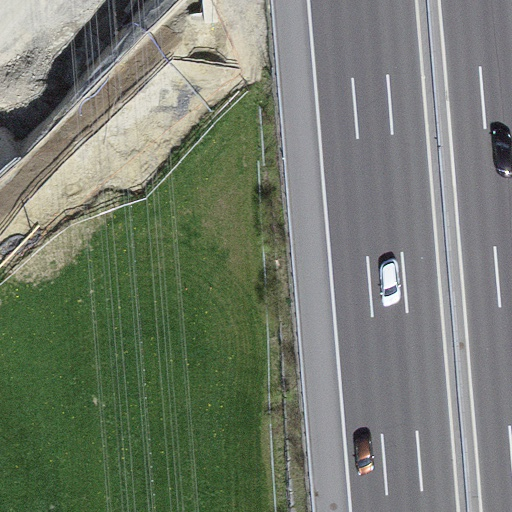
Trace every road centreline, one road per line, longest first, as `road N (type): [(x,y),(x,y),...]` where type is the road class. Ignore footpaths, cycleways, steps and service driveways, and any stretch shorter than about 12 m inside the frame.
road 1 (motorway): [(364,0),(406,511)]
road 2 (motorway): [(511,223),(493,0)]
